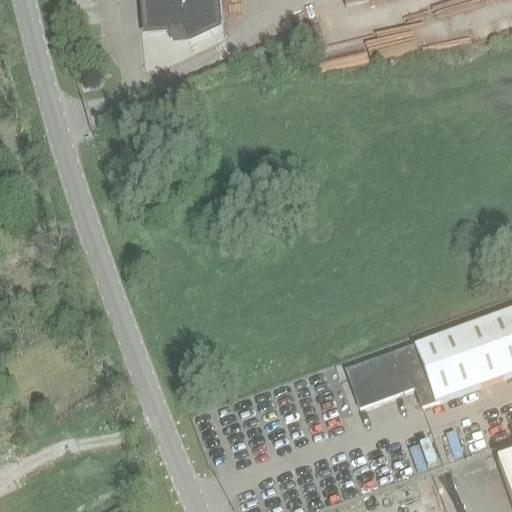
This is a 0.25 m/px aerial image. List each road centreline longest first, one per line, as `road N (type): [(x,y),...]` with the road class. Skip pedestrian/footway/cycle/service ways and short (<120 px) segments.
road 1 (tertiary): [(200,511),(163,437),(54,122),(24,0)]
road 2 (unknown): [(292,0),(239,45),(54,122)]
